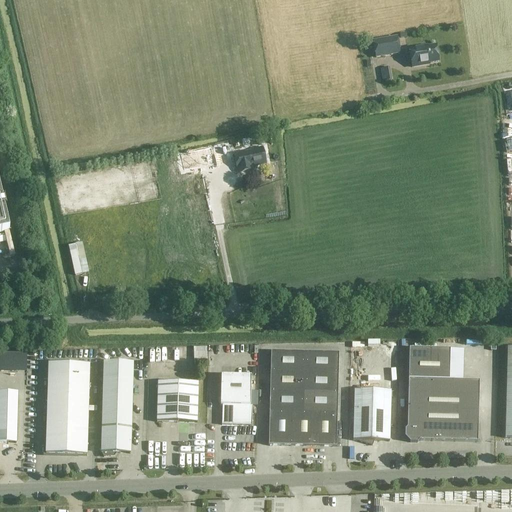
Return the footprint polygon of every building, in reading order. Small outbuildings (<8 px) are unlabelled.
[(397,37),(373,42),(376,58),(399,54),(397,37)] [(409,50),(412,68),(426,66),(426,64),(438,62),(436,46),(428,48),(427,46),(409,50)] [(239,139),(240,140),(241,147),(257,144),(255,135),(239,139)] [(270,153),(271,153),(272,158),(281,157),(280,151),(277,139),(267,141),(270,153)] [(233,155),(232,151),(230,144),(219,147),(222,157),(233,155)] [(237,171),(238,171),(239,175),(253,172),(252,167),(266,164),(262,148),(233,155),(237,171)] [(0,233),(9,231),(0,190),(0,233)] [(68,247),(75,276),(86,273),(81,251),(79,251),(78,245),(68,247)] [(479,382),(462,382),(463,351),(449,351),(409,350),(407,429),(405,431),(405,438),(410,443),(417,443),(419,442),(477,443),(479,382)] [(270,352),(270,373),(304,373),(304,353),(270,352)] [(304,353),(304,373),(338,374),(338,354),(304,353)] [(103,363),(101,443),(101,454),(103,458),(114,457),(115,454),(130,454),(130,451),(133,363),(103,363)] [(48,364),(45,455),(86,456),(89,365),(48,364)] [(303,393),(304,373),(270,373),(269,392),(303,393)] [(304,373),(303,393),(337,394),(338,374),(304,373)] [(222,406),(222,426),(251,427),(252,407),(250,407),(251,377),(221,376),(220,406),(222,406)] [(157,383),(156,423),(196,424),(198,384),(157,383)] [(354,391),(352,441),(356,442),(372,446),(374,442),(389,442),(390,392),(354,391)] [(269,392),(269,412),(292,413),(303,413),(303,393),(269,392)] [(303,413),(314,413),(337,414),(337,394),(303,393),(303,413)] [(0,412),(0,443),(16,444),(17,413),(0,412)] [(291,447),(292,413),(269,412),(268,446),(291,447)] [(303,413),(292,413),(291,447),(313,447),(314,413),(303,413)] [(314,413),(313,447),(336,448),(337,414),(314,413)]
